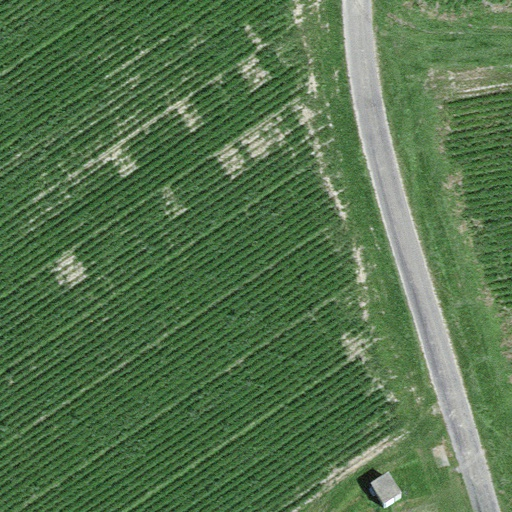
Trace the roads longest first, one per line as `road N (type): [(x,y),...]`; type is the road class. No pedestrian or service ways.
road 1 (track): [(488,511),(387,186),(361,38),(363,0)]
road 2 (track): [(284,511),(453,402)]
